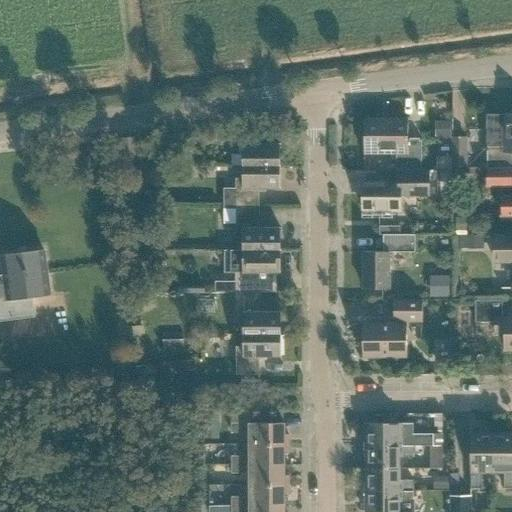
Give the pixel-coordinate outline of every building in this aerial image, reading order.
[(488,166),(511,166),(511,111),(505,112),(505,115),(489,115),(488,166)] [(364,117),(364,153),(403,153),(403,170),(423,170),(423,139),(408,139),(409,117),(364,117)] [(452,137),(451,120),(436,120),(436,137),(452,137)] [(140,135),(116,137),(119,163),(143,161),(140,135)] [(466,136),(452,136),(453,166),(467,166),(466,136)] [(243,166),(280,166),(280,143),(268,143),(268,137),(259,137),(259,143),(232,143),(232,166),(243,166)] [(235,207),(259,207),(259,188),(280,188),(280,166),(243,166),(243,178),(235,178),(235,187),(224,187),(224,207),(235,207)] [(511,185),(511,167),(488,167),(487,168),(487,185),(511,185)] [(464,169),(455,169),(455,179),(464,179),(464,169)] [(364,182),(364,210),(400,210),(400,195),(429,195),(429,170),(423,170),(403,170),(399,170),(399,182),(364,182)] [(139,204),(137,188),(122,190),(124,206),(139,204)] [(501,216),(511,216),(511,195),(501,195),(501,216)] [(259,227),(259,207),(235,207),(236,236),(243,236),(243,249),(281,249),(281,227),(259,227)] [(455,230),(454,233),(467,233),(467,216),(456,216),(456,230),(455,230)] [(139,223),(127,224),(129,247),(141,246),(139,223)] [(380,225),(379,234),(385,234),(400,234),(400,225),(380,225)] [(511,233),(495,233),(495,260),(511,259),(511,233)] [(365,251),(365,288),(390,288),(390,251),(416,252),(417,234),(400,234),(385,234),(384,251),(365,251)] [(485,248),(484,235),(468,235),(469,248),(485,248)] [(0,317),(10,316),(10,317),(15,317),(15,316),(33,313),(30,295),(50,293),(44,250),(40,251),(37,247),(29,249),(27,252),(3,255),(5,277),(0,277),(0,317)] [(130,249),(130,259),(150,259),(150,249),(130,249)] [(281,272),(281,249),(243,249),(225,249),(225,272),(235,272),(235,281),(216,281),(216,292),(235,292),(258,292),(258,272),(281,272)] [(139,265),(129,266),(131,278),(140,277),(139,265)] [(430,296),(449,296),(449,274),(430,274),(430,296)] [(244,334),(281,334),(281,310),(258,310),(258,292),(235,292),(235,322),(244,322),(244,334)] [(476,299),(475,321),(496,321),(496,331),(506,331),(506,350),(511,350),(511,318),(504,318),(504,299),(476,299)] [(395,324),(365,324),(365,355),(405,355),(405,320),(423,320),(423,300),(394,300),(395,320),(395,324)] [(183,331),(162,331),(163,348),(171,348),(171,342),(184,342),(183,331)] [(281,334),(244,334),(244,347),(235,347),(235,374),(259,374),(259,356),(281,356),(281,334)] [(449,355),(439,355),(439,368),(449,368),(449,355)] [(144,365),(136,365),(137,386),(146,385),(144,365)] [(252,412),(231,412),(231,423),(252,423),(252,412)] [(220,413),(204,413),(204,421),(220,422),(220,413)] [(366,444),(414,445),(414,444),(434,445),(434,432),(414,432),(414,421),(366,421),(366,444)] [(248,432),(248,445),(289,445),(289,436),(284,436),(284,423),(252,423),(231,423),(231,432),(248,432)] [(511,487),(511,431),(493,432),(493,472),(504,472),(504,487),(511,487)] [(443,432),(434,432),(434,445),(443,445),(443,432)] [(493,472),(493,432),(471,432),(471,487),(482,487),(482,472),(493,472)] [(366,467),(400,467),(400,456),(414,455),(414,445),(366,444),(366,467)] [(231,465),(284,465),(284,455),(289,455),(289,445),(248,445),(248,457),(231,457),(231,454),(213,454),(213,465),(231,465)] [(443,459),(431,458),(431,467),(443,467),(443,459)] [(248,486),(289,486),(289,477),(284,477),(284,465),(231,465),(231,475),(248,475),(248,486)] [(401,479),(400,467),(366,467),(366,489),(414,489),(414,479),(401,479)] [(449,475),(434,475),(434,488),(449,488),(449,475)] [(289,496),(289,486),(248,486),(248,498),(231,498),(231,505),(231,506),(285,506),(285,496),(289,496)] [(414,511),(414,489),(366,489),(366,511),(414,511)] [(471,511),(471,503),(471,495),(451,495),(450,511),(471,511)]
